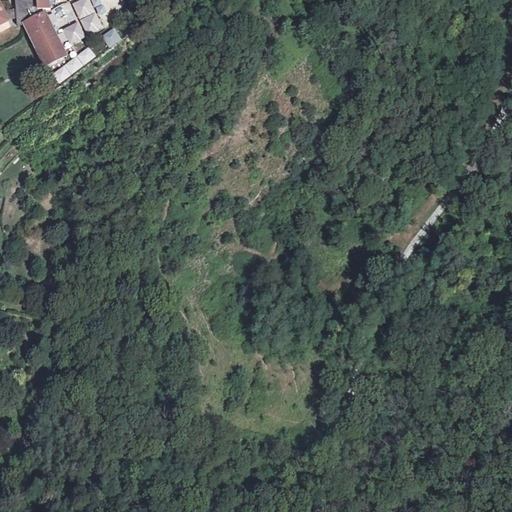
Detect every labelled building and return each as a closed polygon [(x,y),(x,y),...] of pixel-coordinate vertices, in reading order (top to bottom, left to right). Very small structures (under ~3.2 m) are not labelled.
[(16,0),(17,11),(3,12),(7,19),(7,21),(17,19),(18,27),(25,26),(43,65),(45,64),(46,66),(65,58),(63,55),(65,54),(47,14),(45,15),(45,10),(51,9),(50,0),(16,0)] [(73,0),(69,2),(85,34),(101,26),(87,0),(73,0)] [(0,5),(0,31),(11,27),(7,21),(7,19),(3,12),(0,5)] [(76,20),(60,27),(67,44),(83,37),(76,20)] [(106,43),(116,36),(110,28),(100,36),(106,43)] [(45,64),(43,65),(45,70),(68,59),(65,54),(63,55),(65,58),(46,66),(45,64)]
